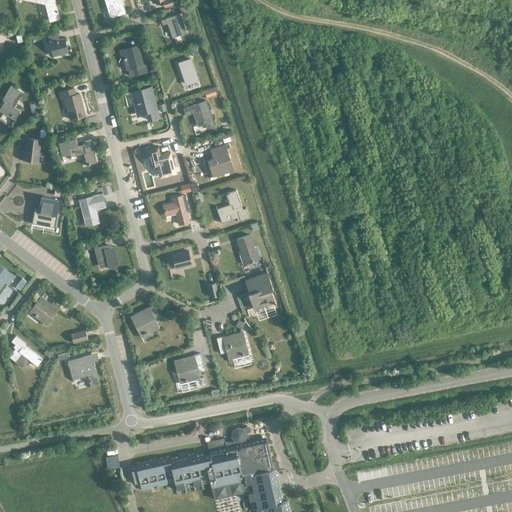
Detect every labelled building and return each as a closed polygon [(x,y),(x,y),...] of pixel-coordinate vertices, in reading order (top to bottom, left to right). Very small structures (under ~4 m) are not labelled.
[(34,0),(46,3),(50,16),(51,21),(60,18),(54,0),(34,0)] [(105,0),(111,17),(125,13),(120,0),(105,0)] [(173,38),(187,33),(179,14),(161,20),(163,25),(168,23),(173,38)] [(58,34),(48,36),(53,56),(68,52),(65,38),(59,39),(58,34)] [(131,48),(119,51),(121,59),(128,57),(131,68),(133,68),(135,75),(147,71),(145,64),(143,65),(138,46),(131,48)] [(186,85),(198,81),(191,59),(179,63),(186,85)] [(0,110),(16,120),(21,110),(15,107),(24,92),(11,85),(4,97),(6,99),(0,109),(0,110)] [(151,87),(132,92),(138,115),(147,112),(149,120),(152,119),(159,118),(151,87)] [(71,119),(86,115),(80,93),(76,95),(74,88),(60,92),(62,99),(65,98),(71,119)] [(206,97),(215,94),(213,88),(204,91),(206,97)] [(205,101),(183,108),(186,115),(193,113),(197,126),(205,123),(207,129),(214,126),(205,101)] [(38,160),(40,139),(28,138),(26,150),(20,149),(19,158),(38,160)] [(89,164),(97,162),(91,139),(85,141),(86,144),(68,148),(71,157),(86,153),(89,164)] [(224,144),(211,149),(214,158),(208,160),(214,177),(233,170),(224,144)] [(158,146),(146,149),(151,169),(156,169),(158,179),(176,174),(170,152),(160,154),(158,146)] [(232,204),(217,209),(220,217),(222,223),(232,219),(230,214),(234,212),(238,221),(248,218),(244,208),(243,209),(236,190),(228,193),(232,204)] [(95,207),(105,204),(102,195),(81,200),(86,221),(98,218),(95,207)] [(183,196),(173,198),(174,203),(164,205),(166,215),(176,213),(179,224),(189,222),(183,196)] [(34,210),(32,222),(54,226),(58,205),(59,200),(41,197),(38,211),(34,210)] [(250,235),(237,239),(242,254),(240,254),(244,265),(260,259),(257,251),(256,251),(250,235)] [(109,268),(120,265),(115,247),(105,249),(104,245),(94,248),(98,262),(107,259),(109,268)] [(189,251),(173,255),(176,269),(192,265),(189,251)] [(0,287),(6,280),(10,282),(14,276),(0,265),(0,287)] [(245,280),(250,293),(249,293),(251,301),(252,301),(255,309),(263,306),(263,307),(276,303),(271,290),(273,289),(268,273),(245,280)] [(22,278),(16,286),(20,289),(26,281),(22,278)] [(209,285),(212,298),(219,296),(216,283),(209,285)] [(46,324),(59,307),(53,303),(51,306),(41,298),(31,310),(41,318),(40,319),(46,324)] [(154,331),(160,328),(149,308),(131,317),(140,336),(154,329),(154,331)] [(73,343),(87,339),(85,331),(71,334),(73,343)] [(226,352),(228,359),(235,358),(234,356),(248,352),(242,332),(217,339),(221,354),(226,352)] [(37,365),(43,358),(25,345),(26,344),(16,336),(12,341),(17,346),(9,356),(15,361),(15,362),(22,367),(29,358),(37,365)] [(194,356),(174,361),(179,382),(194,378),(197,388),(206,386),(204,377),(200,378),(199,371),(205,370),(200,353),(193,355),(194,356)] [(68,360),(70,370),(72,379),(88,375),(91,387),(99,384),(93,361),(85,363),(83,356),(68,360)] [(260,439),(246,442),(248,440),(249,434),(252,432),(252,429),(251,427),(248,427),(245,429),(239,428),(234,431),(233,438),(236,442),(240,444),(210,451),(209,449),(170,458),(169,456),(136,464),(136,466),(131,468),(135,485),(140,484),(142,491),(175,483),(176,490),(210,482),(211,487),(245,479),(252,510),(257,508),(257,511),(290,511),(288,501),(283,502),(274,462),(271,462),(267,441),(261,443),(260,439)] [(302,503),(305,511),(314,511),(310,501),(302,503)]
